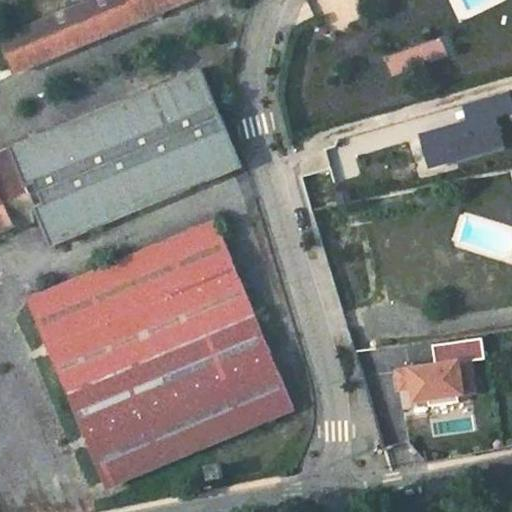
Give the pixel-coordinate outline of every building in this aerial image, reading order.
[(111,32),(152,22),(161,11),(158,4),(168,0),(84,0),(65,0),(68,7),(0,34),(0,69),(108,25),(111,32)] [(168,0),(158,4),(161,11),(188,0),(168,0)] [(0,77),(111,32),(108,25),(0,69),(0,77)] [(202,69),(0,152),(0,230),(31,220),(30,215),(38,213),(48,241),(241,164),(202,69)] [(289,415),(212,231),(28,310),(106,494),(289,415)] [(225,476),(223,463),(208,467),(211,480),(225,476)]
